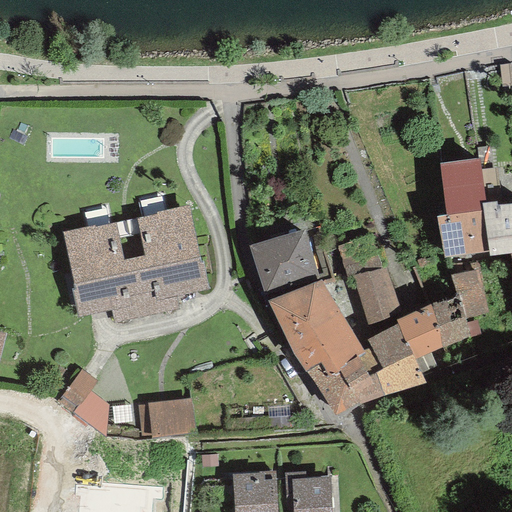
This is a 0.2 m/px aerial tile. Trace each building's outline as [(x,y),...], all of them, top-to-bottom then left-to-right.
[(502,85),(511,83),(511,77),(510,62),(499,64),(502,85)] [(485,203),(481,171),(480,159),(445,164),(450,215),(440,216),(445,250),(469,247),(497,244),(511,242),(511,206),(495,209),(495,202),(485,203)] [(485,203),(495,202),(490,170),(481,171),(485,203)] [(201,284),(185,212),(142,222),(149,257),(119,263),(111,227),(68,236),(84,310),(129,300),(127,292),(157,286),(158,293),(201,284)] [(123,231),(141,229),(139,214),(121,216),(123,231)] [(267,285),(312,271),(301,232),(254,245),(267,285)] [(356,274),(379,267),(370,237),(339,246),(348,276),(356,274)] [(401,323),(399,318),(387,282),(382,266),(379,267),(356,274),(374,336),(401,323)] [(464,316),(488,308),(476,269),(452,274),(458,296),(464,316)] [(401,323),(374,336),(371,337),(375,348),(356,357),(313,286),(275,301),(291,332),(296,342),(305,357),(336,406),(359,392),(361,395),(409,378),(420,375),(412,354),(435,343),(462,331),(468,328),(464,316),(458,296),(399,318),(401,323)] [(104,435),(106,416),(82,398),(96,379),(82,368),(58,400),(104,435)] [(152,435),(194,431),(190,398),(148,402),(152,435)] [(225,430),(311,427),(311,414),(225,418),(225,430)] [(258,481),(258,476),(235,477),(237,511),(272,511),(270,480),(258,481)] [(326,511),(324,478),(294,481),(296,511),(326,511)] [(156,511),(158,496),(82,487),(79,511),(156,511)]
